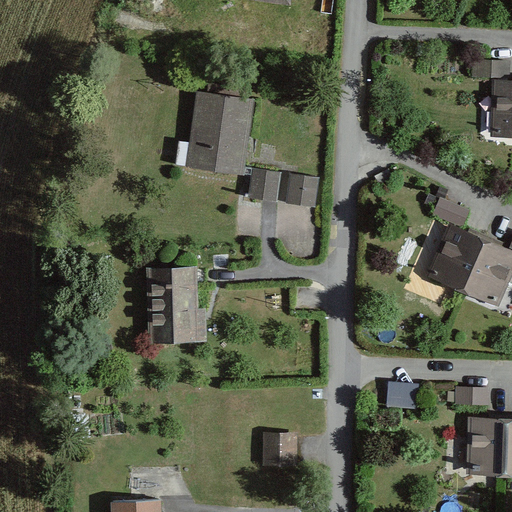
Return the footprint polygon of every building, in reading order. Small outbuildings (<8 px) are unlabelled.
[(505,65),(474,64),(474,78),(505,79),(505,65)] [(511,86),(494,86),(493,137),(511,137),(511,86)] [(247,114),(194,107),(186,163),(239,170),(247,114)] [(277,168),(248,164),(244,193),(273,196),(277,168)] [(316,175),(288,171),(284,199),(312,203),(316,175)] [(465,208),(439,197),(435,208),(460,219),(465,208)] [(511,263),(511,250),(451,224),(431,269),(497,298),(511,263)] [(190,262),(144,263),(146,334),(200,333),(199,305),(191,305),(190,262)] [(390,380),(389,405),(418,406),(419,382),(390,380)] [(489,386),(456,385),(455,402),(488,403),(489,386)] [(511,418),(470,417),(468,470),(511,472),(511,418)] [(295,431),(264,431),(264,459),(295,460),(295,431)] [(152,511),(152,499),(110,501),(110,511),(152,511)]
